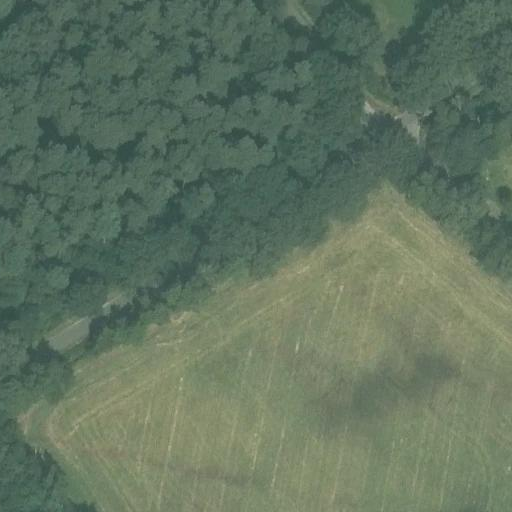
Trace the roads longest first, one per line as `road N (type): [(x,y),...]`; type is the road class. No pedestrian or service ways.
road 1 (residential): [(386,129),(0,364)]
road 2 (residential): [(511,246),(386,129)]
road 3 (residential): [(386,129),(290,0)]
road 4 (residential): [(511,35),(386,129)]
